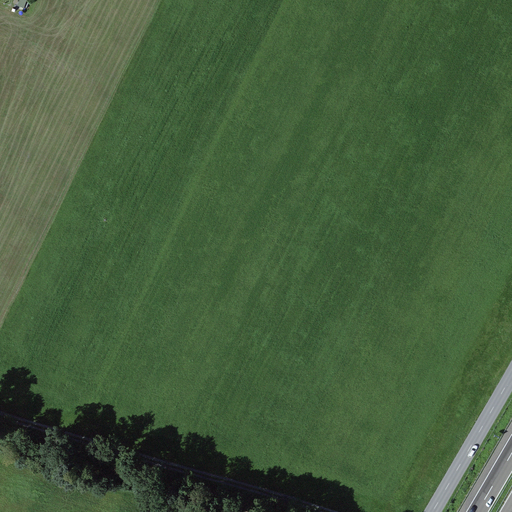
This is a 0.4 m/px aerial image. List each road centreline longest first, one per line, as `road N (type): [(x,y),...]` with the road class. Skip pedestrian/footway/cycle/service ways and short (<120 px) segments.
road 1 (track): [(0,417),(319,511)]
road 2 (tertiary): [(432,511),(511,374)]
